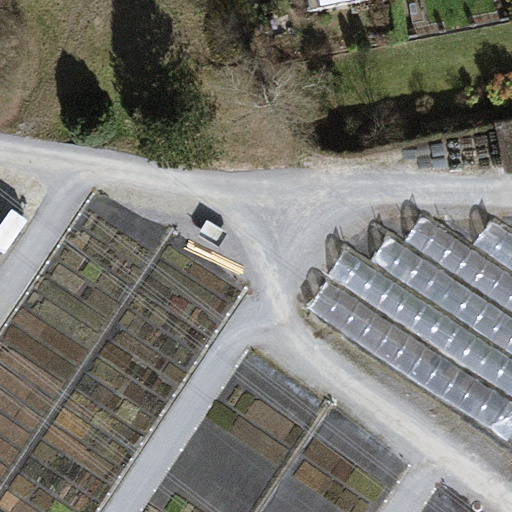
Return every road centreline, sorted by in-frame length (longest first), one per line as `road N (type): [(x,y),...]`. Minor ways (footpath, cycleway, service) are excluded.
road 1 (track): [(511,199),(336,193),(0,145)]
road 2 (track): [(123,511),(336,193)]
road 3 (track): [(250,322),(511,511)]
road 4 (track): [(95,158),(0,301)]
